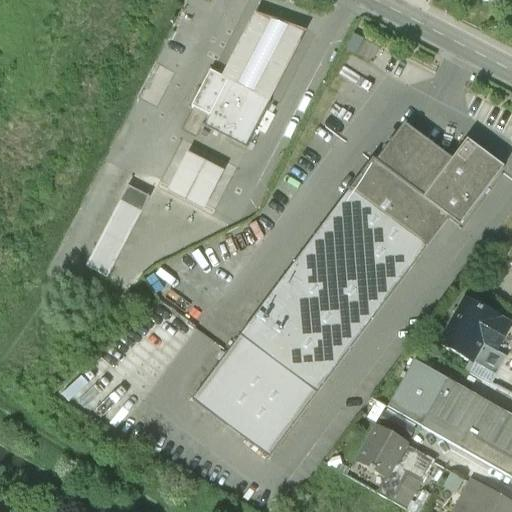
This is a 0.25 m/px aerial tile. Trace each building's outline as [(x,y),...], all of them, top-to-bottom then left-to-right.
[(246,30),(221,79),(227,82),(268,103),(294,52),(304,33),(253,16),(246,30)] [(221,79),(209,73),(190,109),(208,118),(227,82),(221,79)] [(268,103),(227,82),(208,118),(203,128),(244,150),(268,103)] [(451,162),(403,126),(374,163),(371,161),(190,403),(268,460),(447,220),(458,229),(502,171),(465,143),(451,162)] [(187,153),(167,192),(201,211),(222,172),(187,153)] [(127,190),(85,270),(106,280),(148,201),(127,190)] [(465,300),(440,345),(469,361),(478,346),(494,355),(511,325),(465,300)] [(511,416),(415,362),(388,408),(511,478),(511,416)] [(376,431),(356,466),(384,482),(404,447),(376,431)] [(407,511),(434,464),(404,447),(384,482),(377,495),(406,511),(407,511)] [(511,511),(511,504),(471,482),(454,511),(511,511)]
